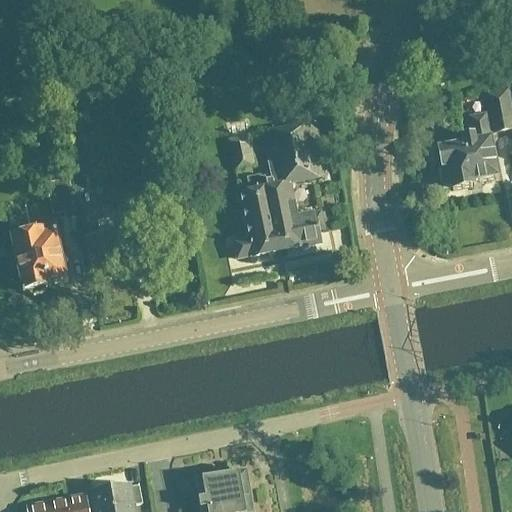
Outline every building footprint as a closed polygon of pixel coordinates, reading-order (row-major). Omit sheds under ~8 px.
[(429,50),(444,56),(451,36),(437,30),(429,50)] [(346,44),(326,47),(333,84),(352,80),(346,44)] [(484,97),(492,136),(511,132),(511,115),(508,92),(484,97)] [(438,153),(442,171),(438,172),(442,192),(452,190),(453,193),(474,189),(473,186),(498,181),(490,142),(489,142),(485,118),(469,121),(473,140),(463,142),(464,148),(438,153)] [(297,221),(290,188),(327,180),(316,125),(271,135),(260,137),(270,183),(265,184),(264,179),(259,180),(259,178),(246,181),(248,195),(239,197),(248,243),(234,246),(237,262),(251,259),(251,260),(303,249),(302,248),(319,244),(318,237),(320,237),(319,233),(323,232),(320,216),(297,221)] [(227,144),(234,173),(254,169),(248,140),(227,144)] [(74,214),(68,183),(45,187),(48,205),(24,210),(27,224),(74,214)] [(141,195),(117,200),(125,238),(149,233),(141,195)] [(117,223),(98,227),(101,242),(84,246),(94,287),(129,279),(117,223)] [(67,285),(63,268),(54,231),(10,241),(23,297),(25,297),(33,302),(42,299),(47,292),(50,291),(49,289),(67,285)] [(250,511),(244,475),(240,476),(235,472),(230,473),(226,478),(195,484),(199,511),(250,511)] [(128,489),(91,495),(93,511),(132,511),(131,508),(139,506),(136,490),(128,492),(128,489)] [(86,511),(84,499),(68,502),(69,511),(86,511)] [(69,511),(68,502),(25,510),(25,511),(69,511)]
